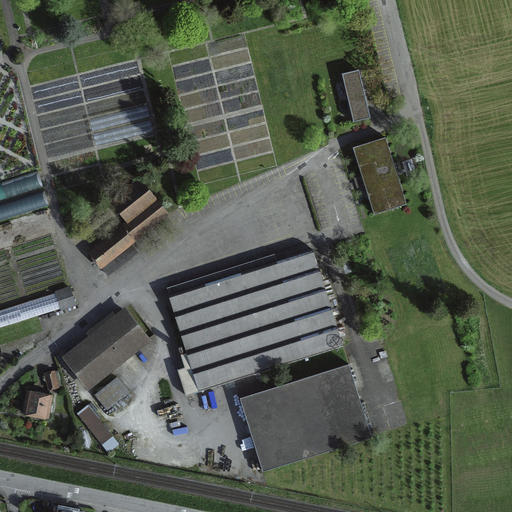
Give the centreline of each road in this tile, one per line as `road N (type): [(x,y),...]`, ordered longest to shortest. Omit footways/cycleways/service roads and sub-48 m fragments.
road 1 (unclassified): [(418,114),(453,248),(476,279),(511,302)]
road 2 (residential): [(11,480),(168,511)]
